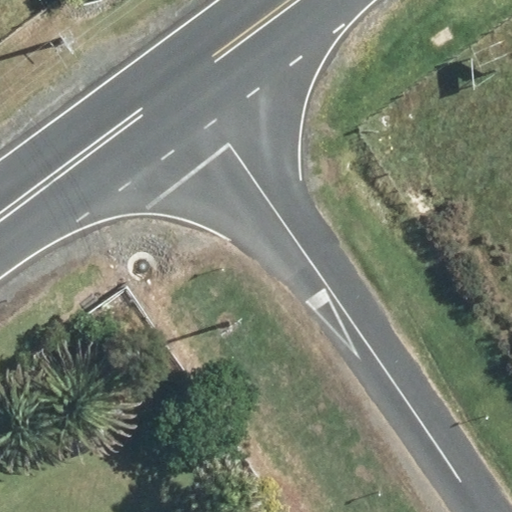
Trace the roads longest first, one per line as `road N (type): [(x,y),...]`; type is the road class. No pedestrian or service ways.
road 1 (unclassified): [(476,511),(184,76)]
road 2 (secondary): [(0,213),(184,76)]
road 3 (secondary): [(184,76),(290,0)]
